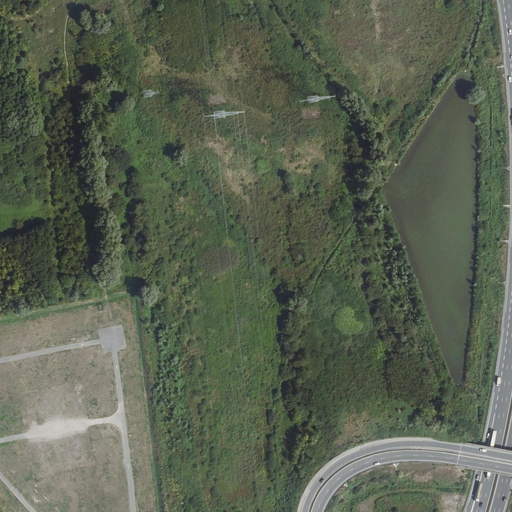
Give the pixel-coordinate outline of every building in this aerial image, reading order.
[(87,315),(80,316),(81,323),(88,322),(87,315)] [(35,324),(28,325),(29,332),(36,331),(35,324)] [(1,328),(2,335),(10,334),(8,326),(1,328)] [(20,333),(13,334),(14,342),(22,340),(20,333)] [(102,354),(110,353),(109,346),(101,347),(102,354)] [(62,353),(63,361),(71,360),(70,352),(62,353)] [(80,354),(82,362),(89,360),(88,353),(80,354)] [(35,363),(27,365),(28,372),(36,370),(35,363)] [(73,373),(80,373),(80,365),(72,366),(73,373)] [(96,367),(89,371),(93,377),(100,373),(96,367)] [(54,382),(55,389),(63,387),(61,380),(54,382)] [(111,388),(103,389),(104,397),(112,396),(111,388)] [(25,390),(18,391),(19,399),(26,398),(25,390)] [(91,410),(99,409),(97,401),(90,403),(91,410)] [(14,420),(7,422),(9,430),(16,428),(14,420)] [(121,452),(114,453),(115,461),(123,460),(121,452)] [(29,462),(23,466),(28,472),(34,468),(29,462)] [(151,462),(143,463),(144,471),(152,470),(151,462)] [(46,475),(40,478),(44,485),(50,481),(46,475)] [(109,490),(111,497),(118,496),(117,488),(109,490)]
